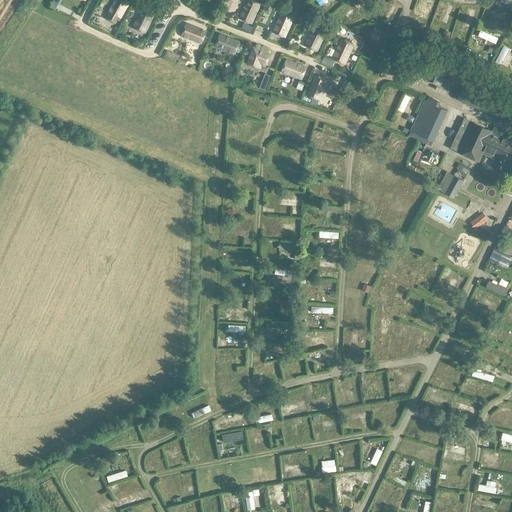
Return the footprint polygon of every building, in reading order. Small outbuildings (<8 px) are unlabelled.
[(128,0),(116,0),(110,13),(121,19),(131,1),(128,0)] [(249,0),(248,0),(240,18),(252,23),(260,5),(249,0)] [(344,12),(357,3),(355,0),(346,0),(339,5),(344,12)] [(418,0),(414,12),(421,15),(426,0),(418,0)] [(448,22),(453,5),(440,1),(435,18),(448,22)] [(506,14),(508,8),(488,2),(486,8),(506,14)] [(387,23),(394,25),(399,6),(392,4),(387,23)] [(471,26),(475,8),(462,5),(458,23),(471,26)] [(66,19),(76,22),(79,12),(69,8),(66,19)] [(144,8),(135,26),(147,32),(156,13),(144,8)] [(282,13),(273,32),(285,37),(294,19),(282,13)] [(373,22),(370,28),(384,35),(387,29),(373,22)] [(187,24),(182,36),(201,44),(206,32),(187,24)] [(314,27),(306,45),(317,51),(326,33),(314,27)] [(438,35),(444,39),(449,31),(443,27),(438,35)] [(220,35),(216,47),(235,54),(239,42),(220,35)] [(342,40),(334,59),(346,64),(354,46),(342,40)] [(505,65),(511,48),(500,44),(494,61),(505,65)] [(248,60),(265,66),(270,53),(253,47),(248,60)] [(306,67),(287,60),(282,72),(301,79),(306,67)] [(431,82),(438,85),(445,65),(438,62),(431,82)] [(233,76),(236,69),(228,66),(225,73),(233,76)] [(320,99),(327,81),(315,76),(308,95),(320,99)] [(260,87),(265,89),(268,82),(263,80),(260,87)] [(385,105),(392,89),(385,86),(378,102),(385,105)] [(396,108),(402,111),(409,95),(403,92),(396,108)] [(238,98),(238,106),(249,107),(249,99),(238,98)] [(161,108),(158,116),(162,118),(158,127),(174,134),(177,125),(192,131),(198,118),(183,112),(184,110),(168,103),(166,109),(161,108)] [(331,121),(343,126),(345,121),(333,116),(331,121)] [(492,168),(503,172),(509,155),(507,151),(508,148),(503,139),(492,136),(487,126),(481,124),(478,126),(469,123),(467,119),(458,116),(447,149),(455,151),(460,136),(464,143),(462,148),(464,153),(468,154),(470,157),(480,151),(496,157),(492,168)] [(240,124),(260,129),(262,123),(242,118),(240,124)] [(385,135),(387,129),(369,123),(367,128),(385,135)] [(391,148),(393,140),(387,139),(384,146),(391,148)] [(285,146),(293,148),(295,142),(286,140),(285,146)] [(238,150),(237,156),(244,157),(245,151),(254,152),(256,146),(233,142),(231,149),(238,150)] [(433,164),(439,156),(430,149),(424,157),(433,164)] [(378,167),(380,160),(361,154),(359,162),(378,167)] [(339,164),(339,157),(319,155),(319,162),(339,164)] [(463,179),(468,168),(458,163),(453,175),(463,179)] [(386,164),(384,171),(400,175),(402,169),(386,164)] [(432,186),(453,196),(461,179),(441,169),(432,186)] [(339,189),(340,183),(322,179),(321,185),(339,189)] [(362,185),(361,192),(381,196),(383,189),(362,185)] [(258,196),(257,208),(262,209),(279,209),(279,191),(268,191),(268,197),(263,197),(259,196),(258,196)] [(304,229),(303,230),(312,231),(312,229),(313,218),(324,218),(325,198),(314,197),(314,196),(313,196),(312,210),(304,209),(304,229)] [(325,198),(324,218),(335,219),(334,231),(334,232),(342,232),(343,232),(344,211),(343,211),(336,211),(337,198),(336,197),(336,198),(325,198)] [(348,209),(345,221),(349,222),(349,223),(351,219),(361,224),(369,205),(359,201),(354,212),(350,210),(348,209)] [(369,205),(361,224),(369,227),(377,209),(369,205)] [(257,208),(257,209),(258,209),(258,219),(261,219),(278,220),(279,209),(262,209),(257,208)] [(377,209),(369,227),(377,231),(386,212),(377,209)] [(481,211),(471,217),(475,224),(486,218),(481,211)] [(386,212),(377,231),(386,234),(394,216),(386,212)] [(394,216),(386,234),(396,239),(394,242),(399,244),(405,234),(399,231),(404,220),(394,216)] [(258,219),(257,229),(261,229),(278,230),(278,220),(261,219),(258,219)] [(504,227),(500,237),(511,242),(511,230),(504,227)] [(257,229),(257,239),(260,239),(277,240),(278,230),(261,229),(257,229)] [(356,246),(369,246),(369,232),(356,232),(356,246)] [(437,235),(432,245),(449,254),(450,255),(455,245),(455,246),(456,245),(455,244),(437,234),(436,235),(437,235)] [(256,244),(255,251),(259,251),(270,252),(270,258),(282,259),(282,252),(277,252),(277,240),(260,239),(257,239),(257,244),(256,244)] [(280,252),(295,248),(293,240),(278,243),(280,252)] [(432,245),(428,252),(445,262),(450,255),(449,254),(432,245)] [(493,251),(488,262),(505,269),(506,270),(511,260),(511,259),(511,252),(510,252),(508,258),(493,251)] [(426,256),(423,260),(441,270),(444,264),(445,262),(428,252),(426,256)] [(423,260),(418,270),(435,280),(441,270),(423,260)] [(488,262),(485,271),(500,278),(505,269),(488,262)] [(254,274),(254,280),(255,280),(255,286),(257,286),(275,287),(276,275),(281,275),(282,269),(270,268),(269,274),(258,274),(254,274)] [(412,272),(407,282),(425,292),(430,282),(430,283),(431,282),(412,271),(411,272),(412,272)] [(485,271),(481,279),(497,286),(500,278),(485,271)] [(322,294),(323,286),(331,287),(332,281),(314,278),(311,293),(322,294)] [(481,279),(476,290),(490,296),(487,302),(498,308),(501,302),(494,298),(499,288),(497,286),(481,279)] [(407,282),(402,290),(420,299),(425,292),(407,282)] [(369,289),(366,283),(361,285),(363,291),(369,289)] [(347,285),(346,290),(359,293),(360,287),(347,285)] [(255,286),(254,296),(256,296),(275,297),(275,287),(257,286),(255,286)] [(402,290),(398,297),(416,307),(420,299),(402,290)] [(254,296),(254,306),(255,306),(274,307),(275,297),(256,296),(254,296)] [(389,305),(386,311),(396,317),(399,311),(411,318),(411,317),(411,316),(416,307),(398,297),(393,307),(392,306),(392,307),(389,305)] [(254,306),(253,316),(255,316),(274,317),(274,307),(255,306),(254,306)] [(476,311),(452,364),(484,378),(508,325),(476,311)] [(385,312),(381,318),(388,322),(388,323),(389,323),(383,333),(401,343),(406,333),(407,333),(407,332),(392,324),(395,318),(385,312)] [(511,317),(501,314),(499,319),(511,323),(511,317)] [(253,316),(253,328),(254,328),(269,329),(268,335),(280,336),(281,329),(273,329),(274,317),(255,316),(253,316)] [(303,332),(302,338),(303,338),(303,337),(311,339),(313,330),(316,319),(307,317),(303,332)] [(313,330),(311,339),(320,341),(322,331),(325,321),(316,319),(313,330)] [(322,331),(320,341),(329,343),(332,331),(333,323),(325,321),(322,331)] [(332,331),(329,343),(336,345),(338,345),(342,325),(338,324),(333,323),(332,331)] [(342,325),(338,345),(347,347),(347,346),(351,327),(342,325)] [(347,346),(347,347),(355,349),(356,349),(357,346),(357,345),(363,346),(366,334),(359,332),(360,331),(360,328),(359,328),(359,329),(351,327),(347,346)] [(410,344),(418,345),(419,328),(411,327),(410,344)] [(377,342),(377,343),(397,354),(400,348),(398,348),(401,343),(383,333),(378,342),(377,342)] [(436,351),(429,351),(429,356),(441,356),(440,346),(435,346),(436,351)] [(218,349),(217,357),(240,357),(240,349),(218,349)] [(286,357),(288,367),(297,365),(294,355),(286,357)] [(256,372),(275,367),(273,360),(254,365),(256,372)] [(461,379),(463,371),(443,364),(441,372),(461,379)] [(339,381),(336,394),(359,399),(360,392),(369,394),(373,377),(348,372),(345,382),(339,381)] [(233,376),(215,381),(217,390),(235,385),(233,376)] [(384,377),(375,377),(376,397),(385,397),(384,377)] [(476,396),(477,390),(459,385),(458,391),(476,396)] [(444,390),(440,399),(451,403),(455,394),(444,390)] [(224,393),(217,396),(219,402),(226,400),(224,393)] [(327,407),(325,399),(307,403),(309,411),(327,407)] [(297,406),(280,410),(281,416),(298,413),(297,406)] [(270,418),(269,412),(264,413),(263,411),(251,413),(253,422),(270,418)] [(322,429),(333,428),(331,413),(320,414),(322,429)] [(302,415),(303,425),(316,424),(316,418),(311,419),(311,414),(302,415)] [(290,428),(298,426),(295,417),(287,419),(290,428)] [(226,427),(242,424),(241,418),(225,421),(226,427)] [(489,419),(489,426),(510,427),(511,420),(489,419)] [(288,423),(280,425),(279,420),(270,422),(272,433),(289,429),(288,423)] [(249,425),(252,438),(262,436),(260,423),(249,425)] [(417,430),(432,435),(434,428),(419,423),(417,430)] [(198,447),(210,445),(208,430),(196,432),(198,447)] [(216,441),(216,448),(226,447),(225,433),(211,435),(212,441),(216,441)] [(183,451),(194,449),(191,435),(180,437),(183,451)] [(401,437),(398,451),(412,454),(411,460),(425,463),(426,456),(421,455),(424,441),(401,437)] [(91,445),(92,450),(102,448),(100,442),(91,445)] [(164,457),(175,456),(174,442),(163,443),(164,457)] [(372,465),(380,449),(373,446),(366,462),(372,465)] [(181,456),(179,467),(201,471),(203,460),(197,448),(181,456)] [(239,450),(233,485),(327,501),(333,467),(239,450)] [(442,457),(464,459),(464,453),(442,450),(442,457)] [(355,467),(354,455),(343,455),(343,467),(355,467)] [(385,461),(382,478),(405,482),(408,466),(385,461)] [(444,466),(441,479),(445,480),(443,488),(457,491),(460,475),(466,476),(469,463),(462,462),(461,468),(447,466),(447,467),(444,466)] [(472,464),(469,476),(476,478),(473,493),(485,495),(490,471),(478,469),(479,465),(472,464)] [(490,471),(485,495),(497,498),(500,482),(506,483),(509,471),(502,470),(501,473),(490,471)] [(345,484),(353,483),(353,472),(338,473),(339,496),(346,495),(345,484)] [(419,479),(425,479),(424,489),(431,489),(432,473),(420,472),(419,479)] [(380,498),(387,481),(380,479),(373,496),(380,498)] [(209,511),(197,488),(166,504),(170,511),(209,511)] [(251,489),(240,490),(241,508),(252,507),(251,489)] [(115,492),(78,511),(79,511),(82,511),(125,511),(118,499),(117,500),(116,500),(113,494),(116,493),(115,492)] [(410,492),(407,499),(415,502),(418,496),(410,492)] [(483,500),(482,506),(471,504),(470,510),(478,511),(489,511),(492,502),(483,500)] [(379,511),(374,510),(377,504),(369,501),(364,511),(379,511)]
